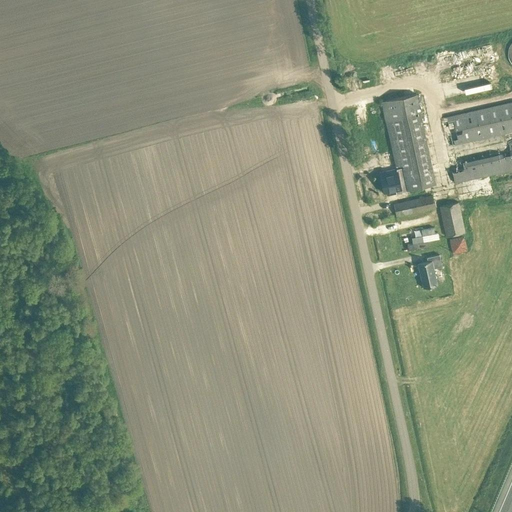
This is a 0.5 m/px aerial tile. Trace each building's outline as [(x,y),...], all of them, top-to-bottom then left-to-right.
[(378,173),(383,193),(386,192),(386,195),(435,185),(415,95),(379,103),(394,169),(378,173)] [(447,143),(511,130),(511,99),(442,113),(447,143)] [(455,179),(511,168),(511,137),(508,138),(511,151),(458,160),(457,151),(450,153),(455,179)] [(398,214),(437,206),(434,193),(395,202),(398,214)] [(439,206),(445,236),(465,232),(459,202),(439,206)] [(453,251),(468,249),(466,234),(451,236),(453,251)] [(434,268),(442,266),(439,254),(426,257),(427,261),(418,263),(423,287),(437,284),(434,268)]
